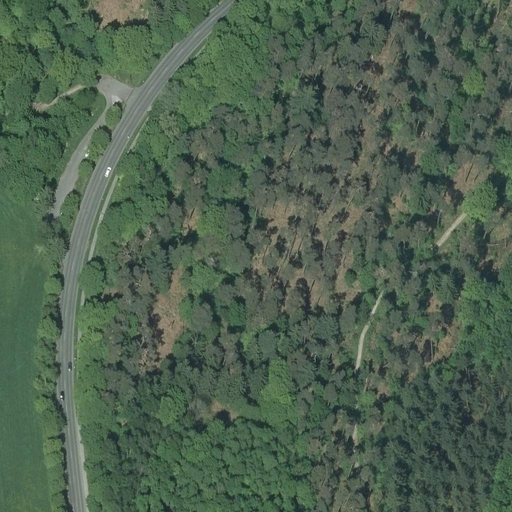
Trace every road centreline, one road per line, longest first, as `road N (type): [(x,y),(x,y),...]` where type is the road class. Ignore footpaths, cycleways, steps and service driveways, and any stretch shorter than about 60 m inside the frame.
road 1 (primary): [(77,511),(63,363),(80,230),(139,102),(234,0)]
road 2 (unknown): [(511,154),(395,280),(367,324),(354,388),(357,511)]
road 3 (track): [(117,92),(93,79),(35,109),(0,115)]
